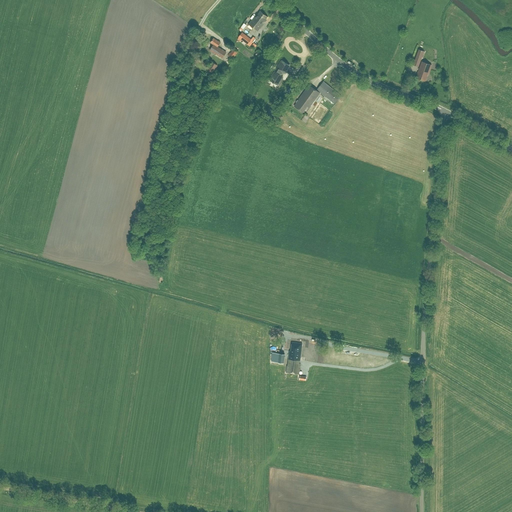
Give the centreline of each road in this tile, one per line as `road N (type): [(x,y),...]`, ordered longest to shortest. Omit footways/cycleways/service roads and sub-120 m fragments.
road 1 (unclassified): [(421,511),(423,324),(444,109)]
road 2 (tertiary): [(444,109),(353,71),(279,0)]
road 3 (track): [(136,511),(0,486)]
